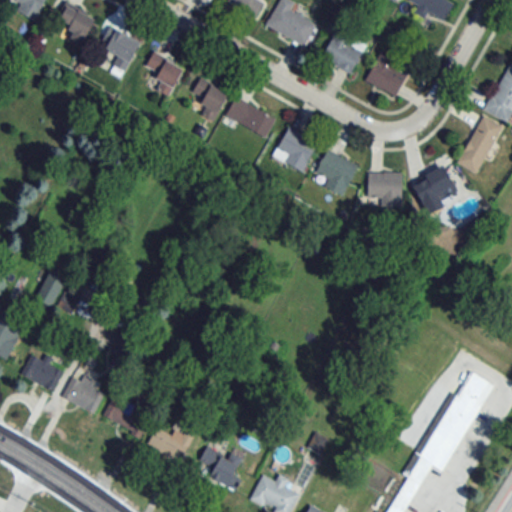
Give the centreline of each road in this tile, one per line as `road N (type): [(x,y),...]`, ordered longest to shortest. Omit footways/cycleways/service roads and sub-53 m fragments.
road 1 (residential): [(133,0),(345,121),(391,128)]
road 2 (residential): [(391,128),(426,100),(487,0)]
road 3 (secondary): [(0,440),(110,511)]
